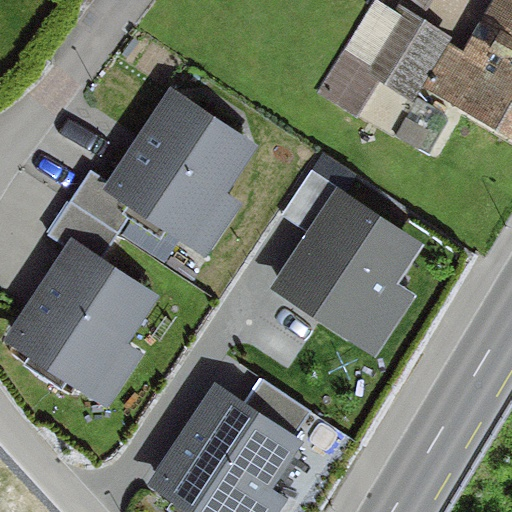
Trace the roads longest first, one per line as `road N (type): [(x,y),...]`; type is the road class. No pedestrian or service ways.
road 1 (secondary): [(388,511),(511,306)]
road 2 (residential): [(114,0),(0,151)]
road 3 (residential): [(0,410),(85,511)]
